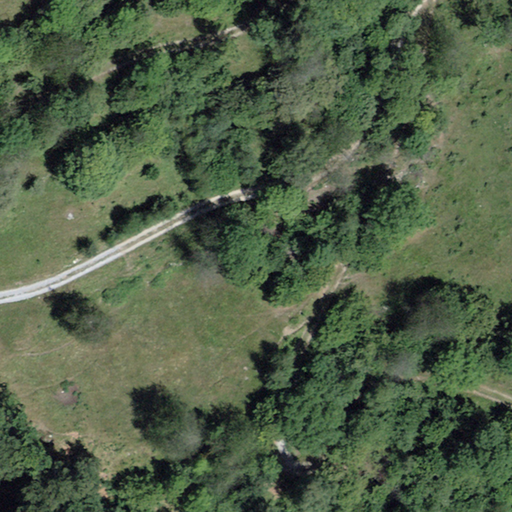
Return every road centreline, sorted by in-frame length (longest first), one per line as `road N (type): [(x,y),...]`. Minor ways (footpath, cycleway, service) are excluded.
road 1 (track): [(419,0),(398,28),(367,115),(326,164),(224,199),(63,281),(0,300)]
road 2 (track): [(281,0),(192,48),(83,84),(0,93)]
